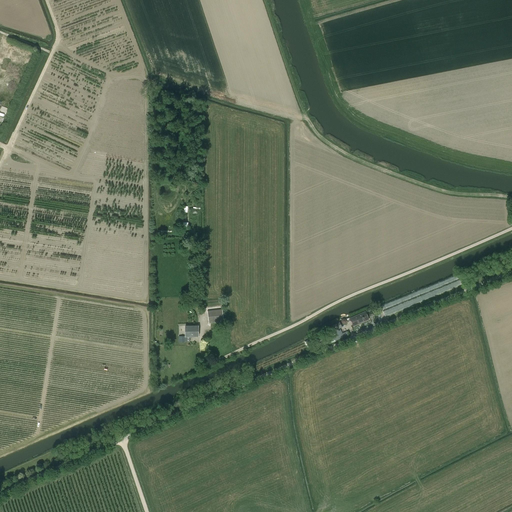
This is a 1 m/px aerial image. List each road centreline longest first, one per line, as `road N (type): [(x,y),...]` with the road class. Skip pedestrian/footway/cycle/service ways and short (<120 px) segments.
road 1 (unclassified): [(0,494),(511,271)]
road 2 (track): [(200,364),(511,228)]
